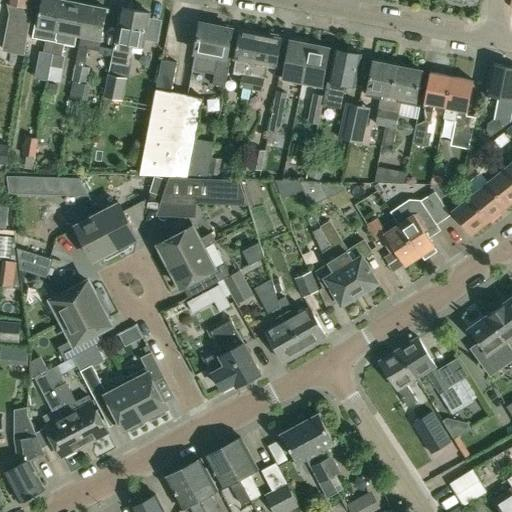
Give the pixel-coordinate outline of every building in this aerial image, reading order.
[(29,4),(29,0),(8,0),(8,1),(10,14),(4,50),(25,53),(33,5),(29,4)] [(42,0),(39,15),(38,24),(35,23),(32,37),(46,39),(44,51),(53,52),(63,0),(42,0)] [(83,3),(65,0),(63,0),(53,52),(62,54),(64,43),(75,45),(83,3)] [(99,50),(103,31),(103,28),(107,8),(87,4),(81,33),(76,57),(75,65),(74,65),(71,80),(87,83),(90,68),(84,67),(85,59),(88,48),(99,50)] [(143,46),(146,32),(150,13),(122,7),(116,34),(112,55),(111,61),(128,65),(132,43),(143,46)] [(227,56),(229,48),(232,28),(201,22),(196,51),(192,70),(215,74),(213,84),(225,86),(231,57),(227,56)] [(240,30),(231,74),(242,76),(240,86),(252,88),(262,34),(253,33),(254,30),(242,27),(242,30),(240,30)] [(262,34),(252,88),(261,90),(267,64),(277,66),(282,38),(281,38),(281,35),(269,33),(269,36),(262,34)] [(290,40),(283,77),(303,81),(311,44),(290,40)] [(311,44),(303,81),(323,85),(330,48),(311,44)] [(361,54),(359,53),(358,50),(349,48),(346,51),(344,50),(343,53),(336,52),(336,49),(335,49),(329,79),(328,79),(324,96),(323,104),(340,107),(345,83),(355,85),(361,54)] [(156,89),(171,91),(176,63),(162,60),(156,89)] [(373,60),(366,95),(381,98),(376,123),(386,125),(398,65),(373,60)] [(511,66),(492,62),(485,94),(498,97),(494,118),(488,122),(487,129),(491,135),(511,121),(511,119),(511,66)] [(50,65),(48,78),(59,81),(62,67),(50,65)] [(386,125),(382,144),(392,146),(399,113),(401,102),(416,105),(419,89),(423,70),(398,65),(386,125)] [(435,105),(446,107),(452,76),(430,71),(423,110),(424,119),(417,123),(413,143),(424,145),(429,122),(431,122),(435,105)] [(126,77),(107,73),(102,96),(122,100),(126,77)] [(476,117),(467,115),(474,80),(452,76),(446,107),(444,117),(456,120),(452,139),(454,144),(470,147),(476,117)] [(58,83),(49,81),(47,92),(56,94),(58,83)] [(203,98),(171,91),(156,89),(141,174),(189,176),(193,153),(203,98)] [(288,93),(276,91),(268,130),(280,132),(288,93)] [(319,123),(323,104),(324,96),(313,93),(307,121),(319,123)] [(351,140),(358,105),(347,102),(339,137),(351,140)] [(358,105),(351,140),(362,142),(370,107),(358,105)] [(511,140),(504,132),(488,145),(494,153),(511,140)] [(37,138),(25,136),(22,154),(34,156),(37,138)] [(0,162),(7,164),(9,146),(0,144),(0,162)] [(487,147),(479,154),(485,161),(493,154),(487,147)] [(264,151),(253,148),(249,168),(260,170),(264,151)] [(211,156),(193,153),(189,176),(207,177),(211,156)] [(472,155),(468,174),(483,162),(475,153),(472,155)] [(211,163),(209,173),(219,175),(220,169),(222,159),(212,157),(211,163)] [(224,169),(223,175),(232,176),(234,164),(225,163),(224,169)] [(312,166),(309,176),(321,180),(325,170),(312,166)] [(385,182),(387,168),(378,166),(375,182),(385,182)] [(511,173),(507,167),(489,182),(507,205),(511,200),(511,173)] [(56,175),(16,174),(19,193),(63,194),(88,195),(78,176),(56,175)] [(170,175),(161,201),(197,202),(219,203),(242,189),(243,189),(239,179),(170,175)] [(149,190),(148,192),(149,193),(150,193),(160,196),(161,195),(165,181),(165,180),(155,177),(153,176),(149,189),(149,190)] [(306,182),(302,182),(305,187),(305,189),(306,190),(307,192),(311,201),(319,199),(320,198),(324,192),(324,184),(324,183),(322,183),(316,183),(306,182)] [(489,182),(470,197),(489,220),(507,205),(489,182)] [(460,185),(432,185),(441,198),(460,185)] [(470,197),(453,211),(472,233),(489,220),(470,197)] [(435,245),(427,234),(432,231),(433,233),(439,229),(420,200),(410,198),(391,211),(399,223),(420,255),(422,253),(425,257),(436,250),(433,246),(435,245)] [(129,242),(137,238),(119,202),(98,213),(118,253),(131,246),(129,242)] [(95,260),(103,255),(105,260),(118,253),(98,213),(76,224),(95,260)] [(377,238),(381,236),(391,252),(396,249),(406,264),(420,255),(399,223),(387,231),(379,218),(369,225),(377,238)] [(360,292),(368,288),(369,290),(377,285),(376,282),(379,281),(363,255),(371,250),(365,240),(348,250),(330,221),(322,226),(331,245),(360,292)] [(163,252),(158,255),(165,267),(205,247),(215,241),(211,232),(200,238),(194,225),(158,244),(163,252)] [(322,226),(314,231),(322,251),(328,262),(315,270),(322,287),(329,283),(341,304),(344,302),(346,304),(354,299),(353,296),(360,292),(331,245),(322,226)] [(0,256),(16,258),(13,236),(0,234),(0,256)] [(22,248),(16,247),(18,262),(44,270),(48,257),(22,248)] [(176,278),(181,286),(200,276),(206,288),(230,275),(224,263),(216,268),(205,247),(165,267),(172,280),(176,278)] [(238,271),(226,277),(240,302),(252,296),(238,271)] [(318,288),(311,272),(297,277),(303,294),(318,288)] [(281,324),(266,332),(283,360),(304,348),(279,300),(272,278),(256,287),(269,312),(273,310),(281,324)] [(93,289),(88,281),(52,300),(64,321),(104,300),(97,287),(93,289)] [(219,286),(209,292),(220,312),(230,306),(219,286)] [(286,296),(279,300),(304,348),(326,335),(316,318),(310,306),(296,314),(286,296)] [(66,360),(97,344),(91,333),(111,323),(106,315),(110,313),(104,300),(64,321),(73,338),(58,346),(66,360)] [(511,310),(506,302),(488,315),(505,339),(511,334),(511,310)] [(511,347),(505,339),(488,315),(470,328),(480,342),(471,348),(491,374),(511,359),(511,347)] [(261,372),(251,355),(245,342),(244,342),(230,318),(210,329),(223,353),(211,359),(209,360),(214,370),(213,371),(222,388),(235,382),(237,385),(261,372)] [(20,324),(0,322),(0,340),(18,342),(20,324)] [(418,336),(399,348),(417,377),(427,371),(438,388),(446,383),(418,336)] [(2,347),(0,362),(27,365),(28,350),(2,347)] [(399,348),(380,360),(398,389),(409,406),(417,401),(406,384),(417,377),(399,348)] [(163,408),(167,406),(154,381),(164,375),(152,351),(141,357),(146,367),(125,378),(146,418),(149,416),(152,420),(165,412),(163,408)] [(31,360),(30,379),(36,376),(47,370),(48,370),(40,355),(31,360)] [(47,370),(36,376),(45,393),(55,388),(56,387),(47,370)] [(111,403),(125,429),(128,427),(130,431),(144,424),(142,420),(146,418),(125,378),(105,388),(99,378),(88,384),(100,409),(111,403)] [(440,392),(456,417),(475,405),(460,380),(440,392)] [(56,387),(55,388),(84,443),(108,431),(89,395),(76,401),(66,382),(56,387)] [(53,440),(61,455),(84,443),(55,388),(45,393),(53,409),(57,407),(63,418),(35,432),(42,447),(51,444),(50,442),(53,440)] [(0,464),(19,500),(44,487),(29,459),(44,451),(42,447),(35,432),(26,414),(27,407),(14,409),(14,432),(17,432),(18,439),(15,439),(18,454),(0,463),(0,464)] [(433,409),(414,421),(434,452),(453,440),(433,409)] [(320,413),(301,423),(338,491),(343,489),(335,474),(341,471),(327,445),(335,441),(320,413)] [(447,415),(442,418),(453,436),(470,425),(467,421),(447,415)] [(301,423),(283,433),(298,461),(306,457),(320,482),(319,482),(328,498),(338,492),(338,491),(301,423)] [(242,437),(223,446),(251,498),(260,494),(249,471),(258,467),(242,437)] [(223,446),(206,456),(222,486),(230,482),(242,503),(251,498),(223,446)] [(201,458),(183,468),(206,511),(217,511),(208,493),(217,488),(201,458)] [(277,463),(262,470),(273,491),(287,483),(277,463)] [(206,511),(183,468),(165,477),(181,508),(190,503),(194,511),(206,511)] [(449,483),(462,504),(463,505),(486,491),(472,469),(449,483)] [(511,483),(511,488),(494,499),(502,511),(511,511),(511,475),(508,478),(511,483)] [(273,491),(266,494),(275,511),(283,511),(299,504),(287,483),(273,491)] [(165,511),(156,494),(145,500),(144,497),(136,502),(137,504),(133,506),(136,511),(165,511)] [(373,495),(349,507),(351,511),(366,511),(373,509),(378,506),(373,495)]
